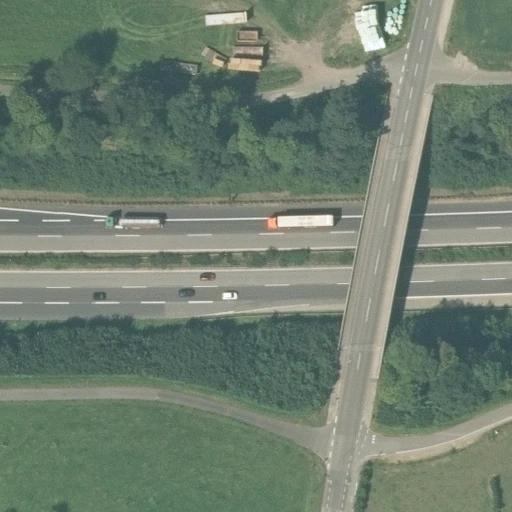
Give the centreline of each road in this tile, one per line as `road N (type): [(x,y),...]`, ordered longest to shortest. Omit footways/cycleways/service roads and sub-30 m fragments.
road 1 (tertiary): [(334,511),(431,0)]
road 2 (motorway): [(0,287),(511,279)]
road 3 (motorway): [(511,221),(0,229)]
road 4 (track): [(416,71),(213,106),(0,92)]
